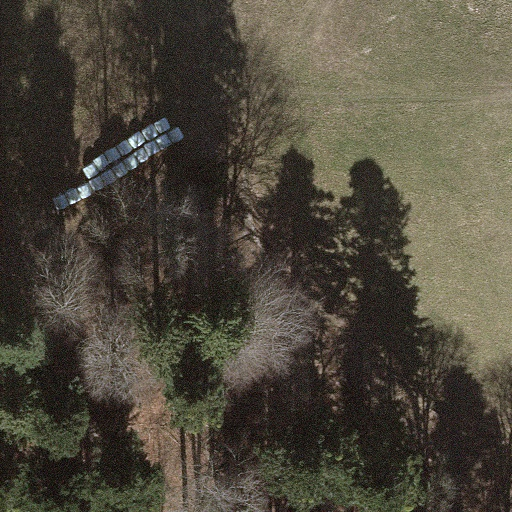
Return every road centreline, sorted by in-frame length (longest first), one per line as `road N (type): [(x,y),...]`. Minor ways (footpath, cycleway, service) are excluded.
road 1 (track): [(220,100),(511,91)]
road 2 (track): [(311,0),(220,100)]
